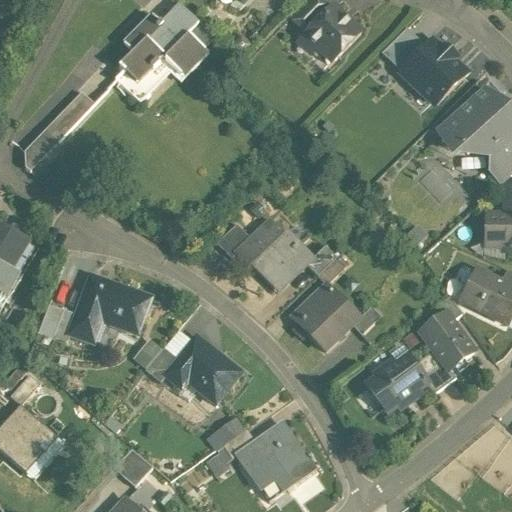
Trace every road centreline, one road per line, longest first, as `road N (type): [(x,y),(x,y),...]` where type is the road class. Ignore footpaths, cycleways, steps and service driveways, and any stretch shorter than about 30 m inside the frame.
road 1 (residential): [(87,227),(190,288),(268,354),(321,416),(372,508)]
road 2 (residential): [(511,386),(372,508)]
